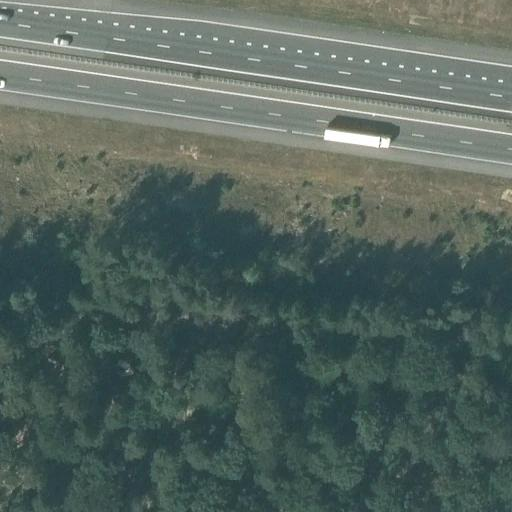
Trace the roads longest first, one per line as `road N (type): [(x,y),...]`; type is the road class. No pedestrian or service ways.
road 1 (motorway): [(511,99),(0,24)]
road 2 (motorway): [(0,78),(511,152)]
road 3 (track): [(491,340),(0,308)]
